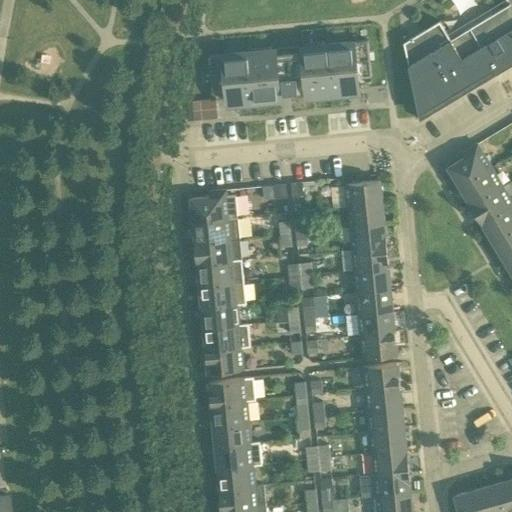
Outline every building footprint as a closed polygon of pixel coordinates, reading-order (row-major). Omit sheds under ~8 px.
[(420,119),(511,63),(511,0),(508,0),(511,4),(451,39),(440,21),(404,42),(420,119)] [(359,90),(357,77),(372,75),(368,39),(327,43),(327,46),(302,48),(302,50),(275,53),(275,51),(250,53),(250,51),(209,55),(212,91),(227,90),(228,102),(280,97),(280,95),(307,92),(307,95),(359,90)] [(192,101),(189,122),(219,119),(217,99),(192,101)] [(461,186),(492,167),(478,143),(462,153),(465,157),(449,167),(461,186)] [(504,186),(492,167),(461,186),(472,205),(504,186)] [(347,206),(382,202),(380,180),(345,183),(347,206)] [(303,183),(303,181),(292,182),(293,196),(294,196),(304,195),(303,183)] [(286,197),(287,197),(286,183),(275,185),(275,186),(276,198),(286,197)] [(274,185),(264,186),(265,198),(275,197),(274,185)] [(511,205),(511,199),(504,186),(472,205),(483,223),(511,205)] [(194,221),(238,217),(236,194),(227,195),(227,189),(209,191),(210,196),(192,198),(194,221)] [(382,202),(347,206),(350,227),(384,224),(382,202)] [(511,205),(483,223),(495,242),(511,231),(511,205)] [(238,217),(194,221),(196,243),(232,239),(232,241),(240,240),(238,217)] [(297,233),(307,232),(306,219),(295,220),(297,233)] [(280,234),(291,233),(289,221),(279,222),(280,234)] [(384,224),(350,227),(352,249),(386,245),(384,224)] [(511,256),(511,231),(495,242),(506,260),(511,256)] [(307,232),(297,233),(298,245),(308,244),(307,232)] [(292,246),(291,233),(280,234),(282,247),(292,246)] [(232,239),(196,243),(198,264),(234,261),(234,260),(232,241),(232,239)] [(386,245),(352,249),(354,270),(388,267),(386,245)] [(242,259),(234,260),(234,261),(198,264),(200,286),(244,281),(242,259)] [(301,276),(312,274),(311,262),(300,263),(301,276)] [(301,276),(300,263),(288,264),(289,277),(301,276)] [(388,267),(354,270),(356,292),(391,289),(388,267)] [(314,287),(312,274),(301,276),(302,288),(314,287)] [(302,288),(301,276),(289,277),(291,289),(302,288)] [(247,304),(244,281),(200,286),(202,307),(238,304),(238,305),(247,304)] [(393,310),(391,289),(356,292),(358,314),(393,310)] [(240,325),(240,324),(238,305),(238,304),(202,307),(205,329),(240,325)] [(305,319),(316,318),(314,305),(304,306),(305,319)] [(289,320),(299,319),(298,306),(288,308),(289,320)] [(395,332),(393,310),(358,314),(360,335),(395,332)] [(317,330),(316,318),(305,319),(306,331),(317,330)] [(299,319),(289,320),(290,333),(300,332),(299,319)] [(240,325),(205,329),(207,350),(242,347),(251,347),(249,323),(240,324),(240,325)] [(395,332),(360,335),(362,358),(397,354),(395,332)] [(309,353),(319,352),(318,339),(307,340),(309,353)] [(292,355),(303,353),(301,341),(291,342),(292,355)] [(242,347),(207,350),(209,373),(245,369),(242,347)] [(366,388),(400,385),(398,362),(363,366),(366,388)] [(248,400),(248,401),(256,400),(254,376),(210,381),(212,404),(248,400)] [(313,394),(323,393),(322,380),(311,381),(313,394)] [(296,395),(307,394),(305,381),(295,382),(296,395)] [(400,385),(366,388),(368,410),(402,406),(400,385)] [(250,421),(248,401),(248,400),(212,404),(214,425),(250,421)] [(315,415),(325,414),(324,401),(313,402),(315,415)] [(298,417),(309,416),(307,403),(297,404),(298,417)] [(402,406),(368,410),(370,431),(404,428),(402,406)] [(325,414),(315,415),(316,428),(326,427),(325,414)] [(310,428),(309,416),(298,417),(300,429),(310,428)] [(252,442),(250,421),(214,425),(216,446),(252,443),(252,442)] [(407,449),(404,428),(370,431),(372,453),(407,449)] [(260,441),(252,442),(252,443),(216,446),(218,468),(254,464),(254,465),(263,464),(260,441)] [(319,458),(330,457),(329,444),(318,445),(319,458)] [(319,458),(318,445),(306,446),(307,459),(319,458)] [(407,449),(372,453),(374,474),(409,471),(407,449)] [(332,470),(330,457),(319,458),(320,471),(332,470)] [(319,458),(307,459),(309,472),(320,471),(319,458)] [(254,464),(218,468),(220,490),(256,486),(256,485),(254,465),(254,464)] [(409,471),(374,474),(376,496),(411,493),(409,471)] [(511,511),(511,479),(498,483),(506,511),(511,511)] [(506,511),(498,483),(477,489),(483,511),(506,511)] [(264,484),(256,485),(256,486),(220,490),(222,511),(267,507),(264,484)] [(323,501),(334,500),(332,487),(322,488),(323,501)] [(307,503),(317,502),(316,489),(306,490),(307,503)] [(483,511),(477,489),(456,495),(460,511),(483,511)] [(0,511),(8,511),(6,492),(0,492),(0,511)] [(412,511),(411,493),(376,496),(377,511),(412,511)] [(334,511),(334,500),(323,501),(324,511),(334,511)] [(318,511),(317,502),(307,503),(307,511),(318,511)]
